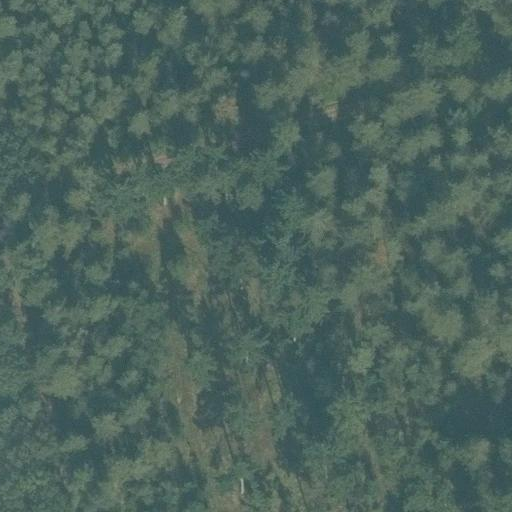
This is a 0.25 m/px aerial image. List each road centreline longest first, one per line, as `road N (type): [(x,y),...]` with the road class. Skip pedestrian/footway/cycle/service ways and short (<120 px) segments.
road 1 (track): [(0,248),(14,202),(511,65)]
road 2 (track): [(71,511),(0,257)]
